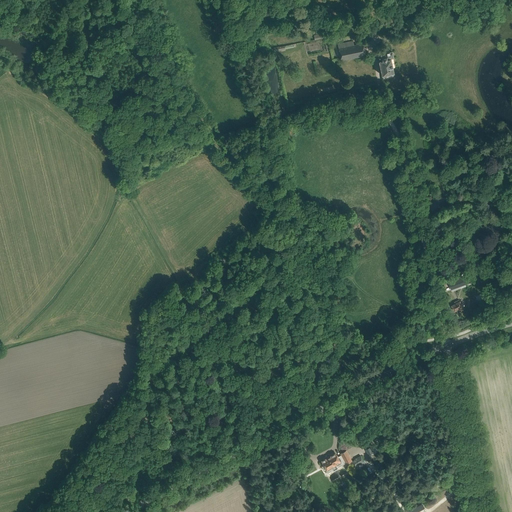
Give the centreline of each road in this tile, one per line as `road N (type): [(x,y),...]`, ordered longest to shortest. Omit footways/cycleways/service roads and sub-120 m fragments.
road 1 (tertiary): [(125,511),(445,346),(511,323)]
road 2 (track): [(213,138),(300,245),(345,380)]
road 3 (track): [(444,337),(397,130),(381,111),(341,120)]
road 4 (track): [(444,337),(481,511)]
road 5 (track): [(153,0),(175,67),(213,138)]
